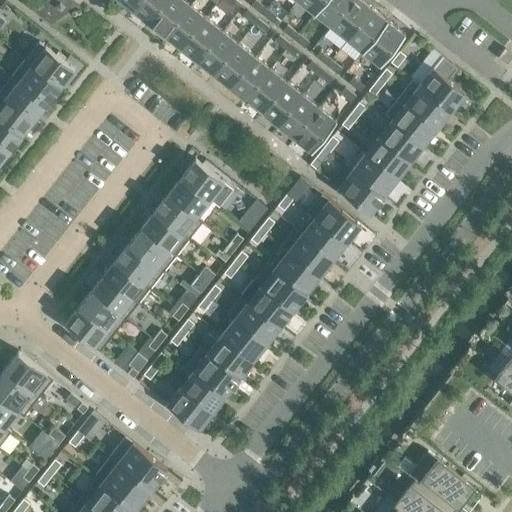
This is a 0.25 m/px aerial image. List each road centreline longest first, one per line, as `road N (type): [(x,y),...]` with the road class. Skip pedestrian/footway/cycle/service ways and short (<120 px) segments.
road 1 (residential): [(0,310),(20,313),(165,127),(117,90),(0,241)]
road 2 (residential): [(511,141),(226,492)]
road 3 (residential): [(247,508),(511,174)]
road 4 (residential): [(0,315),(226,492)]
